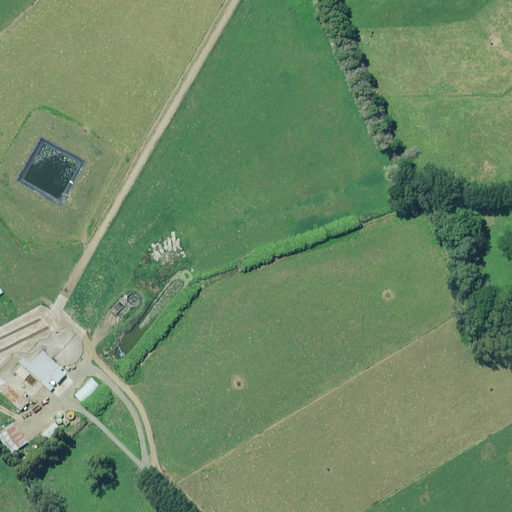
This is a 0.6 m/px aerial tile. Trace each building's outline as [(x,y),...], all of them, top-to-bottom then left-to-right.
[(67,375),(42,352),(31,364),(24,358),(20,362),(52,392),(67,375)] [(38,381),(30,373),(24,380),(32,387),(38,381)] [(102,387),(93,378),(76,396),(85,404),(102,387)] [(29,404),(2,379),(0,381),(0,390),(22,411),(29,404)] [(63,428),(56,422),(42,437),(48,443),(63,428)] [(30,444),(14,423),(1,433),(17,454),(30,444)]
